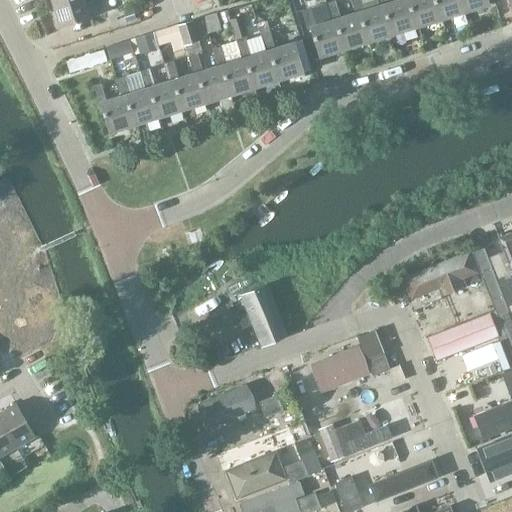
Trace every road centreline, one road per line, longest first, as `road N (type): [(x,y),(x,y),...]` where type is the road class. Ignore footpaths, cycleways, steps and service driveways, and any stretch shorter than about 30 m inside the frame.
road 1 (residential): [(107,236),(219,192),(330,97),(511,40)]
road 2 (residential): [(216,511),(107,236)]
road 3 (residential): [(107,236),(0,9)]
road 4 (unknown): [(22,55),(151,13)]
